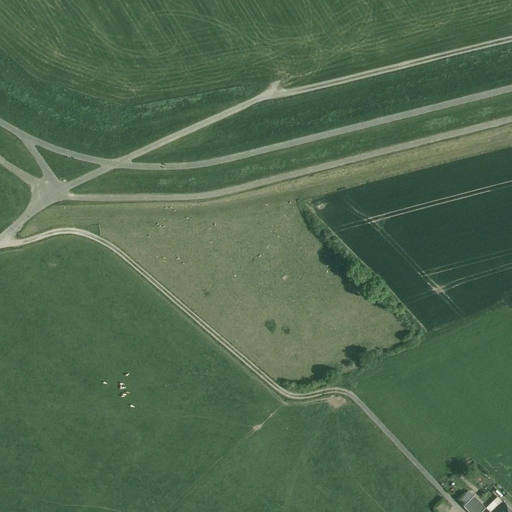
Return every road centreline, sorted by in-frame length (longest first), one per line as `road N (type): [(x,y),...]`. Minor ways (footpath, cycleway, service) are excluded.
road 1 (track): [(511,118),(199,195),(53,192)]
road 2 (track): [(351,394),(283,392),(88,235),(68,230),(0,241)]
road 3 (track): [(114,161),(262,97),(278,78)]
road 4 (residential): [(462,511),(351,394)]
